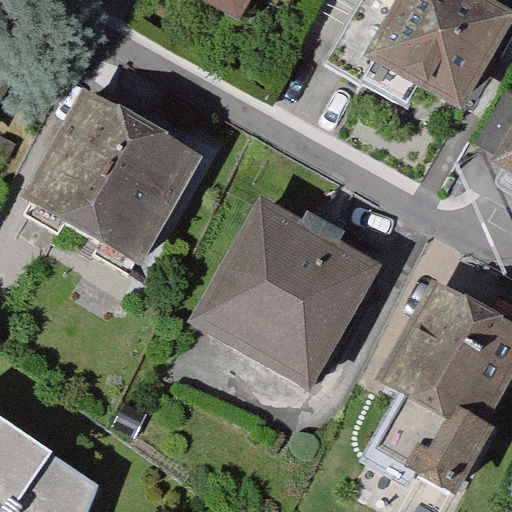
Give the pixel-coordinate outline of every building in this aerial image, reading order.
[(264,0),(186,0),(246,33),(264,0)] [(406,0),(370,61),(466,115),(511,36),(511,15),(485,0),(406,0)] [(0,148),(37,81),(0,60),(0,148)] [(198,157),(88,94),(29,196),(139,259),(198,157)] [(511,154),(493,188),(511,198),(511,154)] [(302,232),(264,212),(202,325),(312,385),(377,269),(333,245),(339,235),(309,218),(302,232)] [(511,434),(511,331),(444,295),(391,394),(418,408),(377,485),(427,511),(470,511),(508,442),(511,434)] [(0,511),(92,511),(99,496),(47,461),(0,429),(0,511)]
